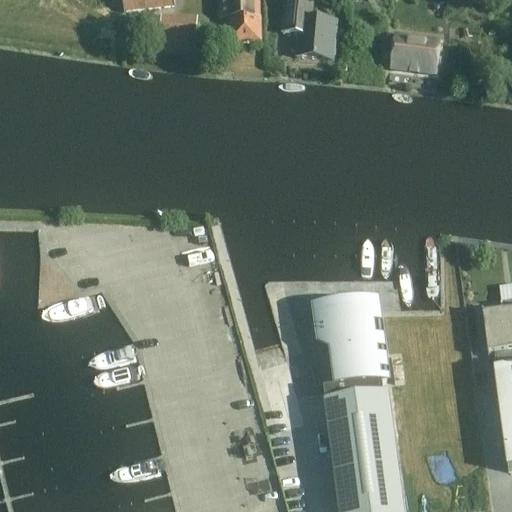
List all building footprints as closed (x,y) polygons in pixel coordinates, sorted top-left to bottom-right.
[(172,0),(122,0),(124,14),(174,9),(172,0)] [(259,0),(218,0),(219,24),(229,23),(230,45),(261,44),(261,20),(260,20),(259,0)] [(286,0),(283,35),(298,36),(296,61),(333,65),(337,25),(312,23),(313,0),(286,0)] [(199,21),(160,21),(160,57),(197,57),(199,21)] [(393,37),(389,71),(436,77),(440,42),(393,37)] [(336,511),(403,511),(388,397),(383,398),(382,386),(390,385),(379,301),(311,310),(316,341),(311,341),(318,395),(324,394),(325,405),(323,405),(336,511)] [(511,306),(499,308),(500,315),(482,317),(487,356),(494,356),(496,374),(494,374),(507,475),(511,474),(511,306)]
